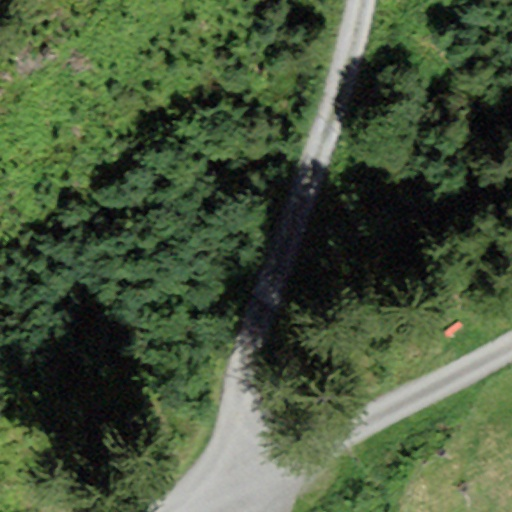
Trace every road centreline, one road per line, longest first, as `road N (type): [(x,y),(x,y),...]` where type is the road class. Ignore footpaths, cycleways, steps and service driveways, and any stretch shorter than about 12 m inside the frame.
road 1 (track): [(221,492),(359,39),(361,0)]
road 2 (track): [(183,511),(511,340)]
